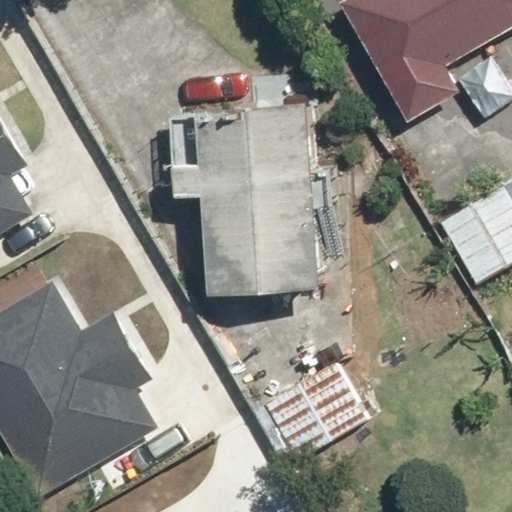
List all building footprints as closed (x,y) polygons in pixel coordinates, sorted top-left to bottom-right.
[(511,34),(511,0),(353,0),(421,120),(475,89),(460,64),(511,34)] [(511,103),(511,71),(502,56),(469,75),(492,115),(511,103)] [(0,239),(44,214),(21,172),(38,162),(0,96),(0,239)] [(333,166),(328,97),(217,104),(221,160),(191,162),(193,190),(221,188),(228,291),(341,283),(335,194),(346,193),(344,165),(333,166)] [(511,182),(448,220),(485,284),(511,267),(511,182)] [(64,278),(0,315),(0,410),(50,496),(170,427),(146,386),(163,376),(124,309),(92,328),(64,278)] [(346,359),(274,400),(308,459),(380,419),(346,359)]
